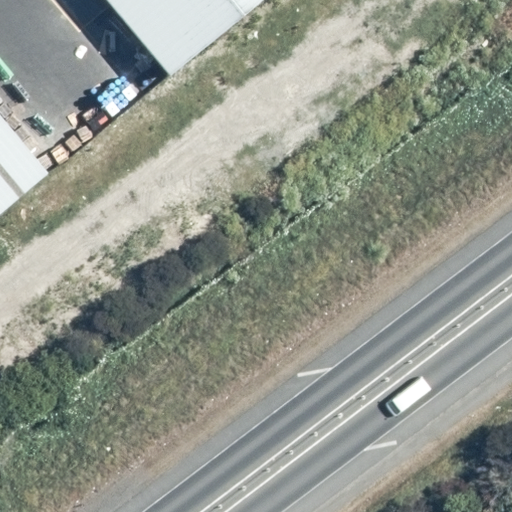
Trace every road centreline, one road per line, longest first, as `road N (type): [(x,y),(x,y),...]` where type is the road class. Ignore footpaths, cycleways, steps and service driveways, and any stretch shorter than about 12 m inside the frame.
road 1 (trunk): [(153,511),(511,239)]
road 2 (trunk): [(511,314),(256,511)]
